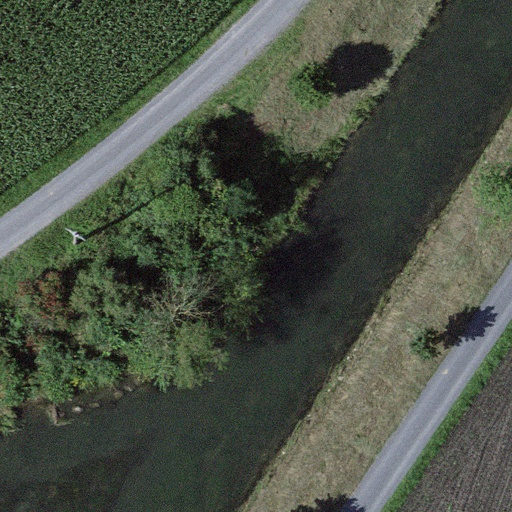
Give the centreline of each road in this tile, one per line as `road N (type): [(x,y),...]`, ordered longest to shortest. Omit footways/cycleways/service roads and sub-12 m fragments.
road 1 (track): [(321,0),(258,67),(0,249)]
road 2 (track): [(511,298),(370,511)]
